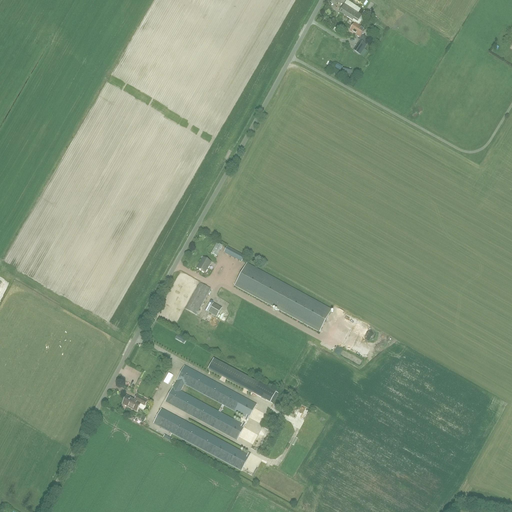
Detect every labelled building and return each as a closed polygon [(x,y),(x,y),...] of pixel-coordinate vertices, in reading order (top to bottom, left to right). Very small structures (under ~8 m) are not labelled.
[(362,16),(351,9),(345,5),(339,13),(353,21),(354,20),(358,23),(362,16)] [(362,35),(365,30),(355,23),(349,31),(360,38),(359,40),(361,41),(365,44),(368,39),(362,35)] [(367,45),(365,44),(361,41),(354,51),(360,55),(367,45)] [(217,243),(211,253),(217,256),(222,246),(217,243)] [(245,257),(227,247),(224,253),(242,262),(245,257)] [(205,273),(211,262),(204,258),(201,262),(201,263),(198,268),(201,270),(201,271),(205,273)] [(320,333),(332,310),(247,264),(235,286),(320,333)] [(196,315),(210,289),(200,283),(186,309),(196,315)] [(222,308),(213,303),(208,312),(217,317),(222,308)] [(352,354),(350,359),(361,363),(363,358),(352,354)] [(211,362),(208,369),(223,376),(221,381),(226,383),(228,380),(242,386),(247,386),(243,384),(242,380),(242,379),(242,374),(239,375),(238,372),(229,368),(229,366),(220,368),(222,363),(216,361),(211,362)] [(237,441),(245,426),(220,413),(224,406),(249,419),(256,405),(185,366),(177,380),(177,381),(173,388),(173,387),(165,402),(237,441)] [(320,416),(276,392),(258,383),(252,393),(315,426),(320,416)] [(137,411),(139,407),(141,404),(145,406),(147,401),(137,396),(135,400),(127,396),(123,404),(137,411)] [(248,455),(161,409),(154,423),(242,471),(251,454),(249,453),(248,455)]
